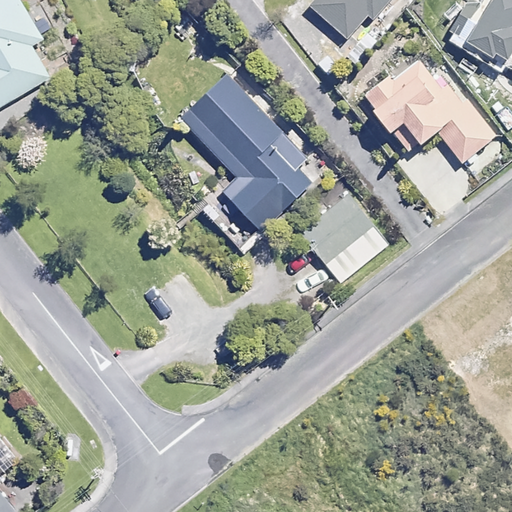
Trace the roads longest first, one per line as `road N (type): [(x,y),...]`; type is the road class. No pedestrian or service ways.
road 1 (residential): [(176,476),(511,205)]
road 2 (residential): [(0,252),(176,476)]
